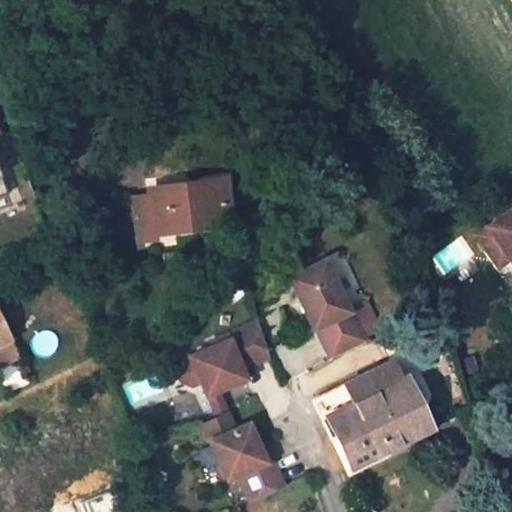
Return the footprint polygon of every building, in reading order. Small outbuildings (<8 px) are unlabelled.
[(357,160),(347,165),(353,176),(363,172),(357,160)] [(0,211),(14,206),(0,168),(0,211)] [(146,195),(131,197),(137,243),(156,240),(155,235),(230,224),(224,181),(145,191),(146,195)] [(511,201),(471,232),(483,249),(494,241),(505,257),(511,266),(511,201)] [(494,241),(483,249),(494,265),(505,257),(494,241)] [(312,334),(327,365),(363,348),(342,305),(339,306),(319,266),(283,283),(309,335),(312,334)] [(0,342),(9,338),(0,319),(0,342)] [(211,346),(171,365),(178,382),(190,387),(199,382),(205,396),(215,392),(244,379),(240,369),(267,357),(256,321),(209,342),(211,346)] [(391,361),(309,401),(318,419),(323,416),(348,468),(429,428),(404,375),(399,377),(391,361)] [(215,392),(205,396),(215,419),(226,414),(215,392)] [(236,476),(247,503),(281,488),(269,459),(264,462),(257,446),(246,423),(232,430),(226,414),(215,419),(201,425),(225,480),(236,476)] [(262,444),(257,446),(264,462),(269,459),(262,444)]
